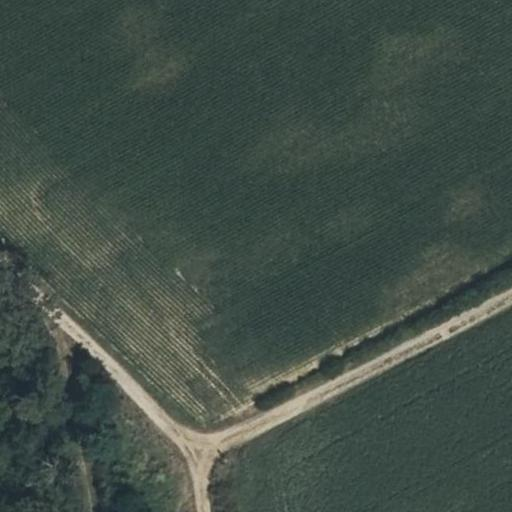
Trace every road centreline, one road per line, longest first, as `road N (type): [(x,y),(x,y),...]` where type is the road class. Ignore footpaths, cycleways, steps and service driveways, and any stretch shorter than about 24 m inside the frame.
road 1 (track): [(511,296),(191,457)]
road 2 (track): [(0,265),(191,457)]
road 3 (track): [(67,334),(96,511)]
